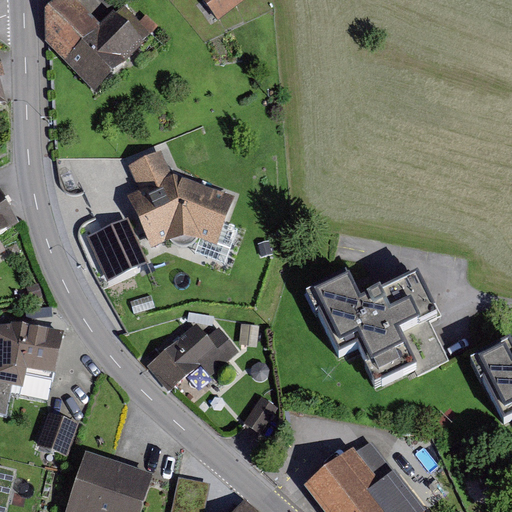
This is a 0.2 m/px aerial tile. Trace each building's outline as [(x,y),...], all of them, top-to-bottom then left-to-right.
[(66,0),(51,15),(52,43),(100,92),(147,45),(118,16),(106,28),(77,0),(66,0)] [(251,0),(208,0),(224,21),(251,0)] [(0,109),(8,107),(0,85),(7,82),(0,60),(0,109)] [(174,176),(172,177),(161,152),(128,167),(140,192),(128,197),(151,250),(168,242),(199,240),(217,247),(235,199),(174,176)] [(0,257),(10,252),(2,239),(22,228),(11,209),(17,205),(6,188),(3,190),(0,185),(0,257)] [(350,281),(314,298),(344,359),(364,350),(382,387),(419,370),(404,338),(434,324),(441,320),(423,282),(364,310),(350,281)] [(419,370),(423,378),(453,363),(434,324),(404,338),(419,370)] [(29,329),(17,327),(0,328),(0,399),(2,400),(0,408),(0,413),(12,417),(17,391),(29,329)] [(178,391),(205,368),(215,380),(242,356),(222,333),(211,342),(199,328),(155,365),(178,391)] [(68,336),(29,329),(17,391),(27,393),(30,376),(59,381),(68,336)] [(511,347),(479,366),(511,428),(511,427),(511,347)] [(280,411),(268,402),(251,425),(264,434),(280,411)] [(82,427),(55,418),(45,449),(72,458),(82,427)] [(358,453),(310,492),(326,511),(415,511),(389,479),(390,462),(375,445),(362,457),(358,453)] [(147,511),(159,479),(91,455),(73,507),(70,506),(67,511),(147,511)] [(13,511),(21,476),(0,471),(0,511),(13,511)] [(210,511),(216,487),(185,480),(178,511),(210,511)]
